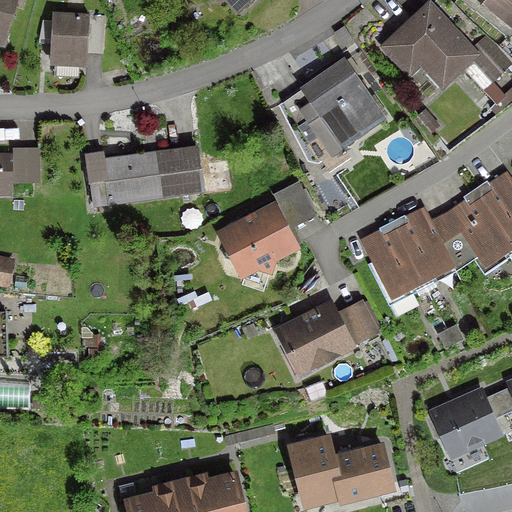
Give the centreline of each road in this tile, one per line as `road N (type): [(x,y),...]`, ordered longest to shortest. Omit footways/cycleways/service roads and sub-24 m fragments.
road 1 (residential): [(345,0),(237,61),(153,87),(65,104),(0,106)]
road 2 (residential): [(511,115),(335,224)]
